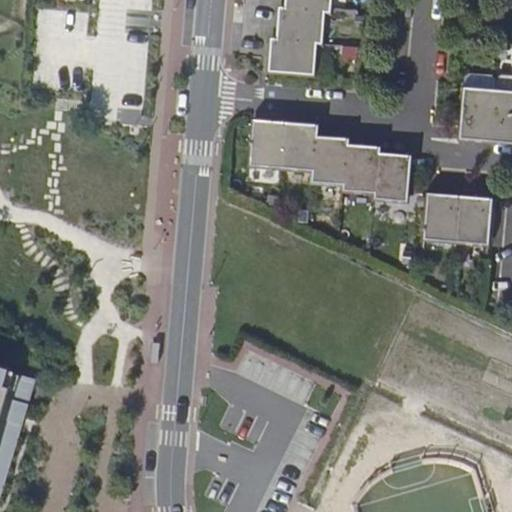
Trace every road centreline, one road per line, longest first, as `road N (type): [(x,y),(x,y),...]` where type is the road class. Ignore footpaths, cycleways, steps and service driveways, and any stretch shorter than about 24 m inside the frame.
road 1 (residential): [(172,511),(204,95)]
road 2 (residential): [(204,95),(334,108),(409,138)]
road 3 (residential): [(417,18),(409,138)]
